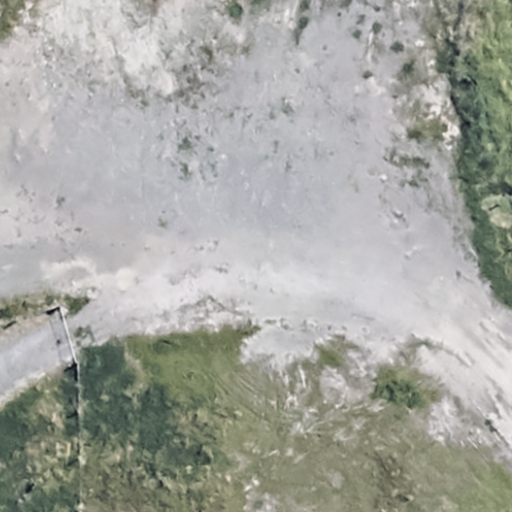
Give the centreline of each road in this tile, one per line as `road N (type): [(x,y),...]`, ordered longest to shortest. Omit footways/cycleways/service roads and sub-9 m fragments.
road 1 (track): [(198,314),(365,323),(511,389)]
road 2 (track): [(0,378),(198,314)]
